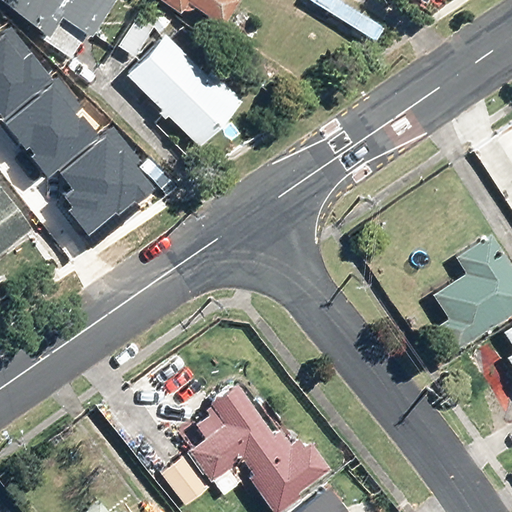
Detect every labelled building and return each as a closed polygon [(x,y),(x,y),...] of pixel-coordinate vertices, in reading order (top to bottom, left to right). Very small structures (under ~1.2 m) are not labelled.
[(115,0),(6,0),(77,51),(115,0)] [(234,0),(184,0),(219,23),(234,0)] [(0,41),(0,119),(1,121),(59,74),(20,26),(0,41)] [(240,95),(165,26),(121,73),(196,142),(240,95)] [(4,127),(44,175),(102,128),(62,80),(4,127)] [(70,211),(89,236),(131,204),(135,209),(165,186),(119,128),(60,174),(75,193),(69,197),(76,206),(70,211)] [(0,253),(36,221),(0,182),(0,253)] [(436,314),(450,336),(511,296),(511,260),(491,227),(455,250),(466,267),(433,288),(445,308),(436,314)] [(511,318),(499,327),(509,341),(499,349),(511,369),(511,318)] [(195,416),(204,426),(156,467),(183,498),(234,454),(241,461),(235,467),(274,507),(327,457),(288,416),(277,427),(234,377),(195,416)] [(346,511),(320,478),(276,511),(346,511)] [(68,511),(123,511),(102,485),(68,511)]
